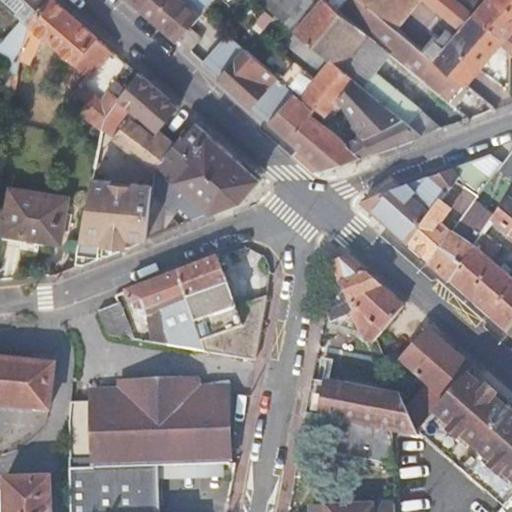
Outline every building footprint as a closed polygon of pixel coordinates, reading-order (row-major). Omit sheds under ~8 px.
[(3,0),(23,17),(0,42),(0,57),(4,61),(7,59),(18,69),(20,57),(30,22),(48,0),(3,0)] [(89,74),(112,47),(80,20),(58,0),(48,0),(30,22),(20,57),(26,61),(41,32),(89,74)] [(128,0),(153,22),(178,43),(179,42),(190,30),(199,20),(198,19),(177,0),(128,0)] [(190,0),(204,12),(215,0),(190,0)] [(364,89),(376,73),(388,58),(318,0),(254,0),(295,33),(294,37),(328,65),(332,63),(364,89)] [(449,107),(466,88),(426,55),(397,31),(364,4),(358,0),(318,0),(388,58),(417,82),(449,107)] [(367,0),(422,0),(445,18),(461,31),(454,40),(444,33),(426,55),(466,88),(499,48),(509,56),(511,54),(511,46),(457,1),(456,0),(358,0),(364,4),(367,0)] [(442,22),(445,18),(422,0),(367,0),(364,4),(397,31),(420,4),(442,22)] [(511,0),(458,0),(457,1),(511,46),(511,0)] [(191,52),(202,40),(190,30),(179,42),(191,52)] [(276,76),(258,61),(245,50),(220,81),(229,89),(270,124),(294,96),(276,79),(277,77),(276,76)] [(354,141),(346,145),(349,148),(359,158),(384,149),(420,136),(403,121),(364,89),(332,63),(328,65),(313,84),(296,69),(283,82),(287,84),(316,109),(314,112),(315,114),(313,117),(318,121),(324,115),(326,117),(342,99),(354,124),(344,132),(354,141)] [(119,97),(141,116),(157,131),(158,129),(177,106),(138,70),(116,95),(119,97)] [(420,110),(376,73),(364,89),(403,121),(410,113),(415,117),(420,110)] [(79,109),(80,110),(100,127),(103,117),(118,98),(106,89),(98,98),(79,83),(73,91),(85,102),(79,109)] [(318,121),(313,117),(315,114),(314,112),(294,96),(270,124),(294,145),(323,171),(359,158),(349,148),(346,145),(325,126),(318,121)] [(441,127),(420,110),(415,117),(410,113),(403,121),(420,136),(435,130),(441,127)] [(151,135),(132,119),(130,117),(113,135),(127,148),(153,169),(154,171),(158,166),(156,164),(174,142),(173,142),(158,129),(157,131),(151,135)] [(226,149),(195,121),(183,135),(181,133),(173,142),(174,142),(156,164),(158,166),(154,171),(153,169),(151,186),(151,189),(173,208),(177,205),(194,219),(240,200),(259,178),(226,149)] [(511,151),(499,170),(511,178),(511,151)] [(498,171),(482,159),(430,178),(421,182),(366,202),(366,206),(388,226),(408,244),(409,244),(459,180),(468,188),(480,197),(498,171)] [(111,181),(91,179),(77,254),(101,256),(104,254),(105,243),(126,245),(127,235),(146,237),(151,189),(151,186),(147,185),(132,184),(132,190),(111,188),(111,181)] [(452,210),(468,188),(459,180),(409,244),(421,255),(429,262),(432,265),(455,233),(441,221),(449,210),(452,210)] [(3,230),(60,240),(68,196),(12,185),(3,230)] [(494,222),(511,235),(511,201),(509,199),(494,222)] [(457,234),(455,233),(432,265),(442,273),(447,278),(453,283),(477,248),(457,234)] [(511,274),(478,247),(477,248),(453,283),(467,296),(482,310),(494,320),(511,335),(511,274)] [(127,289),(132,305),(147,309),(150,315),(160,343),(254,359),(259,333),(247,332),(237,305),(230,290),(218,256),(171,273),(127,289)] [(373,331),(379,338),(403,309),(366,276),(348,261),(333,264),(326,309),(332,322),(354,313),(361,329),(364,329),(370,324),(375,329),(373,331)] [(268,292),(249,300),(251,308),(266,302),(268,292)] [(119,302),(101,309),(111,336),(132,339),(119,302)] [(244,302),(237,305),(247,332),(259,333),(257,325),(251,324),(246,309),(244,302)] [(261,325),(266,302),(251,308),(257,325),(261,325)] [(135,312),(150,315),(147,309),(132,305),(135,312)] [(257,325),(251,308),(246,309),(251,324),(257,325)] [(422,401),(409,416),(414,426),(417,432),(466,375),(472,369),(449,348),(428,331),(401,363),(425,384),(415,395),(422,401)] [(0,403),(50,409),(55,365),(0,358),(0,403)] [(511,414),(466,375),(417,432),(419,436),(504,509),(511,498),(511,414)] [(401,398),(312,381),(305,415),(327,419),(394,432),(419,436),(417,432),(414,426),(409,416),(401,398)] [(68,458),(68,468),(157,465),(229,463),(228,395),(90,400),(92,457),(68,458)] [(321,454),(395,467),(394,432),(327,419),(321,454)] [(157,511),(158,504),(147,504),(147,478),(157,478),(157,465),(68,468),(70,511),(157,511)] [(4,479),(5,511),(49,511),(49,479),(4,479)] [(511,511),(511,498),(504,509),(500,511),(511,511)]
